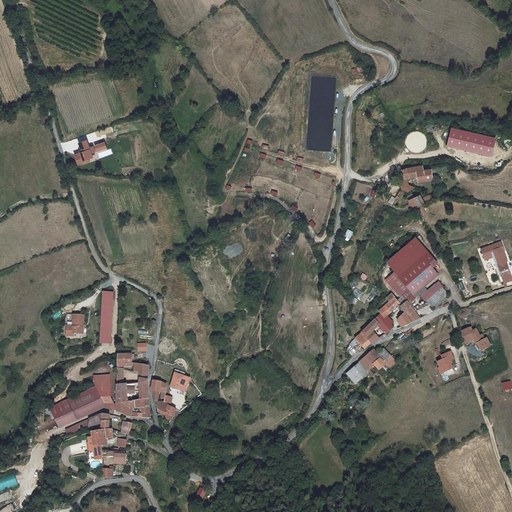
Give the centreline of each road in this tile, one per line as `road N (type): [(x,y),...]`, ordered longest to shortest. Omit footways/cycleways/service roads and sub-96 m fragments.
road 1 (unclassified): [(219,479),(181,468),(152,422),(159,310),(154,297),(109,276),(89,247),(6,0)]
road 2 (unclassified): [(327,0),(346,35),(382,52),(391,70),(349,103),(345,179),(325,271),(323,392)]
road 3 (unclassified): [(323,392),(399,334),(511,291)]
road 4 (track): [(511,493),(449,310)]
road 5 (unclassified): [(219,479),(290,438),(323,392)]
